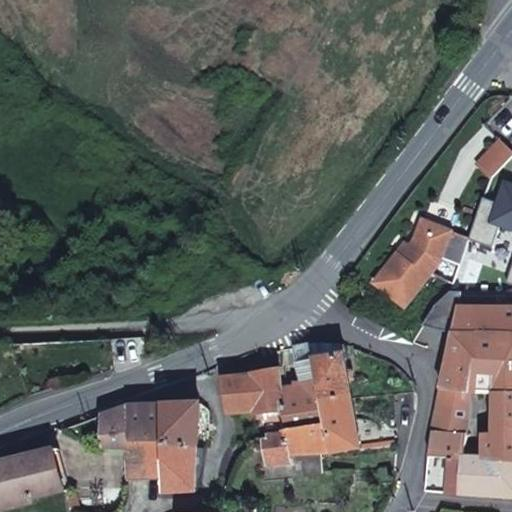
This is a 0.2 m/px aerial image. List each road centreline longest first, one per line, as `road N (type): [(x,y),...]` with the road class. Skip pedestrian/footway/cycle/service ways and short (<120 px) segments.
road 1 (tertiary): [(511,33),(299,301)]
road 2 (tertiary): [(299,301),(156,373),(0,436)]
road 3 (unclassified): [(399,511),(425,381),(411,361),(318,319),(299,301)]
